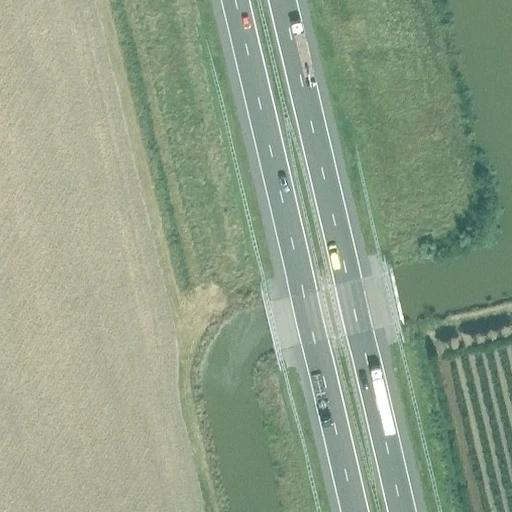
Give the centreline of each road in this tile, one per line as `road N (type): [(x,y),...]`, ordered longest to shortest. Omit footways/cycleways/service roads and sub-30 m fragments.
road 1 (trunk): [(404,511),(282,0)]
road 2 (trunk): [(228,0),(349,511)]
